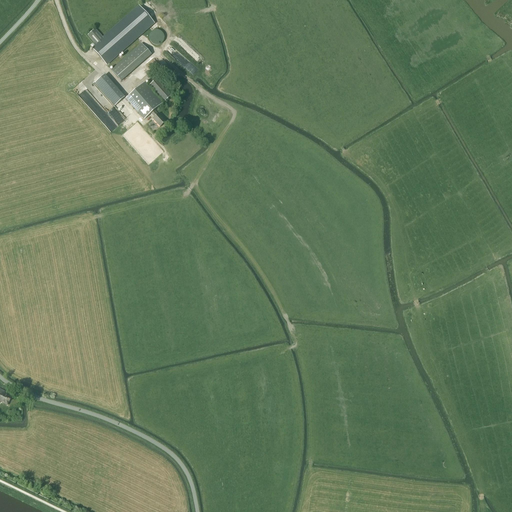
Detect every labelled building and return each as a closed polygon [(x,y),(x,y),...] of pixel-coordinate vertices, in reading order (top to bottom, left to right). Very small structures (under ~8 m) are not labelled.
[(139,6),(92,48),(106,65),(154,23),(153,22),(139,7),(139,6)] [(164,37),(164,36),(164,34),(163,32),(162,31),(161,30),(161,29),(159,28),(158,28),(156,28),(154,28),(153,29),(152,30),(151,31),(150,32),(149,33),(149,35),(149,36),(149,38),(150,39),(151,40),(152,41),(154,42),(154,43),(156,43),(157,43),(159,42),(161,42),(162,41),(163,40),(163,38),(164,37)] [(111,71),(120,82),(151,56),(141,44),(111,71)] [(149,86),(163,102),(171,95),(157,79),(149,86)] [(125,99),(142,118),(143,120),(150,114),(153,118),(152,119),(160,128),(165,122),(158,114),(157,114),(154,111),(162,103),(144,83),(125,99)] [(106,123),(110,131),(126,122),(121,114),(106,123)] [(1,389),(0,388),(0,402),(1,401),(2,402),(2,401),(7,403),(9,398),(5,396),(6,394),(4,394),(5,392),(1,389)]
